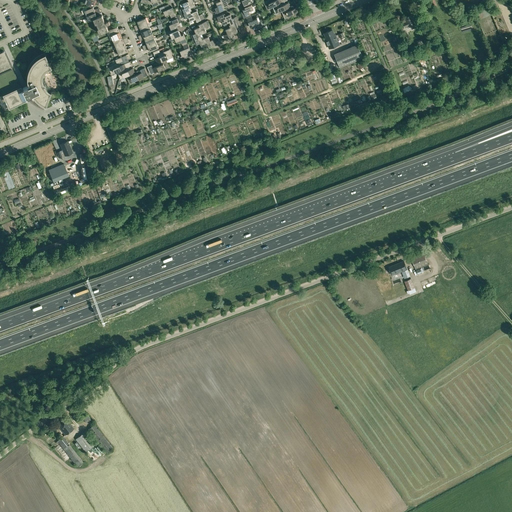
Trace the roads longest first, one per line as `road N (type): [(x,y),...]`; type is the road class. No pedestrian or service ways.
road 1 (unclassified): [(0,455),(142,346),(511,208)]
road 2 (motorway): [(0,345),(511,155)]
road 3 (motorway): [(456,157),(0,326)]
road 4 (tertiary): [(0,153),(317,19)]
road 5 (track): [(386,66),(265,115),(255,88),(313,67),(294,23)]
